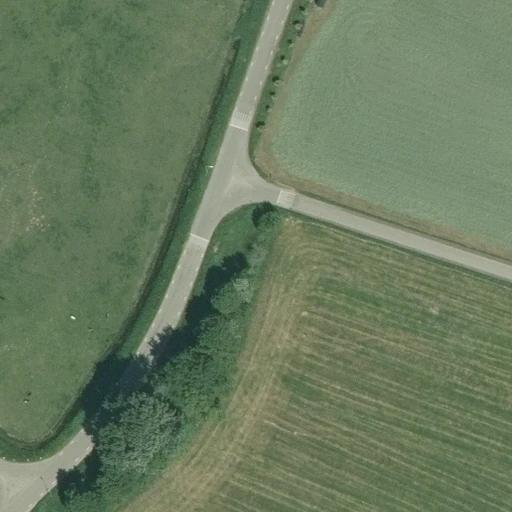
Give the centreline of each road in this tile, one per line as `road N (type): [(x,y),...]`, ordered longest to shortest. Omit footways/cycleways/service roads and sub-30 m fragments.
road 1 (tertiary): [(33,495),(126,394),(226,180)]
road 2 (unclassified): [(511,276),(226,180)]
road 3 (tertiary): [(226,180),(288,0)]
